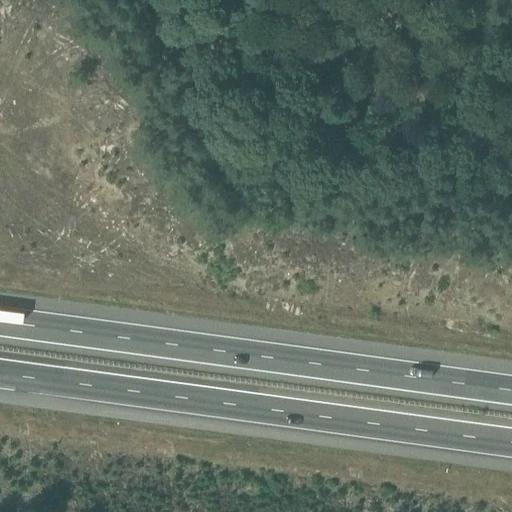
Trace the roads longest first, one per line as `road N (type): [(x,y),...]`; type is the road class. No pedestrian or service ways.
road 1 (motorway): [(511,387),(0,317)]
road 2 (motorway): [(0,373),(511,442)]
